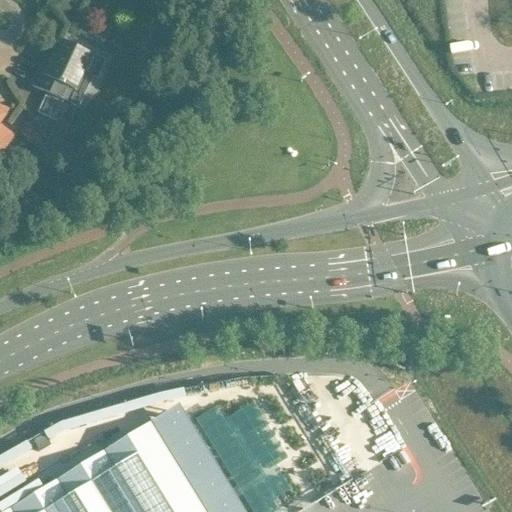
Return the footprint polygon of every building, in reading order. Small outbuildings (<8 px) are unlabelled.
[(47,107),(42,105),(38,113),(70,128),(79,108),(64,101),(70,88),(76,91),(93,55),(62,40),(49,68),(42,65),(32,86),(52,96),(47,107)] [(0,156),(15,136),(0,125),(7,116),(0,110),(0,156)] [(48,150),(40,136),(32,121),(19,129),(28,143),(36,157),(48,150)] [(137,420),(134,411),(154,407),(152,399),(92,413),(96,430),(137,420)] [(216,418),(218,423),(225,420),(219,408),(200,417),(203,424),(216,418)] [(175,511),(139,454),(80,491),(44,511),(175,511)]
